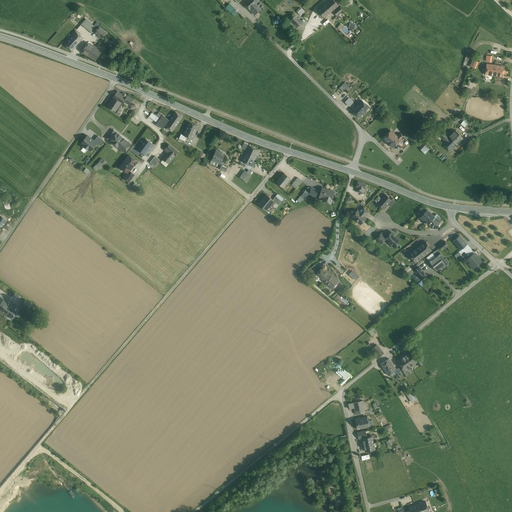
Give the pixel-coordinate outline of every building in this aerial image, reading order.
[(245,0),(246,0),(243,3),(250,11),(251,10),(255,15),(259,11),(262,8),(260,5),(261,4),(257,0),(245,0)] [(333,0),(329,0),(325,3),(332,11),(338,5),(333,0)] [(232,14),(236,10),(230,3),(225,8),(232,14)] [(325,3),(318,10),(324,18),(332,11),(325,3)] [(340,7),(333,13),(336,16),(342,10),(340,7)] [(296,27),(301,22),(295,16),(290,21),(296,27)] [(97,29),(86,19),(81,24),(92,34),(94,32),(97,29)] [(287,24),(293,29),(296,27),(290,21),(287,24)] [(106,33),(99,27),(97,29),(94,32),(102,38),(106,33)] [(75,31),(64,44),(72,51),(83,38),(75,31)] [(101,51),(87,42),(82,52),(96,61),(101,51)] [(504,66),(486,64),(485,75),(503,77),(504,66)] [(340,95),(348,86),(344,82),(335,91),(340,95)] [(126,98),(121,94),(117,100),(121,103),(122,104),(124,101),(130,104),(133,100),(127,96),(126,98)] [(349,106),(354,101),(349,97),(345,101),(349,106)] [(114,98),(113,98),(108,106),(109,106),(109,108),(113,110),(114,110),(115,111),(121,103),(117,100),(114,98)] [(370,105),(363,98),(361,100),(369,107),(370,105)] [(369,107),(361,100),(358,104),(352,110),(359,117),(369,107)] [(379,114),(383,110),(378,106),(375,110),(379,114)] [(156,115),(152,112),(149,116),(156,121),(162,113),(158,111),(156,115)] [(182,117),(175,112),(171,118),(177,123),(182,117)] [(168,120),(162,115),(155,124),(162,128),(168,120)] [(177,123),(171,118),(166,124),(173,129),(177,123)] [(198,126),(189,121),(183,135),(187,137),(192,139),(198,126)] [(113,129),(106,138),(111,142),(118,133),(117,132),(113,129)] [(397,136),(391,130),(384,138),(393,147),(397,143),(404,137),(403,136),(400,133),(397,136)] [(436,134),(446,142),(449,138),(440,130),(436,134)] [(455,132),(452,136),(459,142),(462,138),(455,132)] [(131,144),(118,133),(111,142),(124,153),(131,144)] [(187,137),(183,135),(181,134),(178,140),(184,142),(187,137)] [(94,141),(87,135),(81,143),(85,146),(84,146),(87,149),(88,148),(91,151),(97,144),(97,143),(94,141)] [(404,137),(397,143),(403,149),(411,141),(404,135),(403,136),(404,137)] [(98,136),(94,141),(97,143),(97,144),(101,147),(105,141),(98,136)] [(459,142),(452,136),(449,138),(446,142),(444,144),(451,150),(459,142)] [(151,143),(146,139),(138,149),(146,155),(153,145),(151,143)] [(434,144),(430,140),(420,150),(424,154),(434,144)] [(179,152),(169,144),(165,149),(167,151),(168,150),(175,156),(179,152)] [(249,145),(244,157),(253,161),(253,160),(258,150),(249,145)] [(167,151),(162,157),(168,163),(175,156),(168,150),(167,151)] [(197,155),(203,158),(206,154),(200,150),(197,155)] [(225,154),(216,150),(212,160),(221,164),(225,154)] [(130,155),(125,162),(124,161),(120,167),(127,172),(128,173),(129,171),(134,165),(137,161),(130,155)] [(160,159),(155,155),(150,162),(155,166),(160,159)] [(253,161),(244,157),(241,161),(253,167),(256,162),(253,160),(253,161)] [(228,166),(222,164),(220,169),(226,172),(228,166)] [(244,170),(239,177),(246,182),(251,175),(244,170)] [(134,174),(129,171),(128,173),(127,172),(124,178),(129,182),(134,174)] [(284,174),(277,182),(276,182),(283,187),(282,186),(289,178),(290,179),(290,178),(284,173),(284,174)] [(302,181),(298,178),(293,183),(298,186),(302,181)] [(367,184),(358,182),(355,191),(364,194),(367,184)] [(318,190),(311,188),(309,194),(316,196),(318,190)] [(330,190),(326,189),(322,188),(319,197),(323,198),(322,200),(331,203),(334,192),(330,190)] [(272,200),(266,194),(260,202),(259,202),(258,203),(258,204),(262,207),(266,210),(274,201),(272,200)] [(385,195),(381,199),(378,196),(374,200),(377,203),(383,209),(388,204),(391,200),(385,195)] [(282,201),(275,196),(272,200),(274,201),(278,205),(282,201)] [(393,198),(391,200),(388,204),(391,207),(396,202),(393,198)] [(369,212),(363,206),(359,212),(364,217),(369,212)] [(359,212),(357,210),(352,216),(354,218),(354,219),(356,221),(357,221),(360,224),(366,218),(364,217),(359,212)] [(434,217),(427,210),(420,217),(424,220),(424,224),(431,224),(431,220),(434,217)] [(436,218),(432,222),(437,226),(441,222),(436,218)] [(400,240),(391,232),(386,237),(385,239),(393,246),(396,243),(397,244),(400,240)] [(381,233),(376,239),(381,244),(385,239),(386,237),(381,233)] [(467,244),(460,235),(453,240),(460,249),(467,244)] [(425,241),(415,249),(422,258),(423,257),(431,250),(425,241)] [(444,241),(438,246),(442,250),(448,246),(444,241)] [(469,247),(464,251),(468,256),(473,251),(469,247)] [(422,258),(415,249),(409,254),(416,263),(422,258)] [(436,250),(426,258),(436,270),(450,259),(443,251),(439,254),(436,250)] [(475,254),(468,260),(471,263),(469,265),(472,268),(481,261),(475,254)] [(420,280),(409,265),(405,268),(416,283),(420,280)] [(316,273),(310,267),(306,272),(312,278),(316,273)] [(332,276),(322,267),(316,275),(319,277),(326,283),(332,276)] [(426,275),(419,267),(414,271),(421,279),(426,275)] [(359,276),(352,271),(349,274),(356,280),(359,276)] [(339,282),(332,276),(326,283),(333,289),(339,282)] [(32,304),(25,299),(21,304),(28,309),(32,304)] [(18,309),(8,302),(1,311),(12,319),(18,309)] [(383,353),(376,345),(370,350),(377,358),(383,353)] [(407,354),(404,357),(411,366),(417,362),(415,360),(410,352),(407,354)] [(411,366),(404,357),(401,359),(398,361),(403,368),(405,370),(411,366)] [(396,370),(389,359),(381,365),(388,375),(390,374),(395,371),(396,370)] [(413,402),(418,399),(412,391),(408,394),(413,402)] [(363,402),(353,404),(354,408),(355,415),(365,413),(363,402)] [(367,418),(355,420),(357,429),(369,426),(368,421),(367,418)] [(389,425),(383,428),(386,433),(393,430),(389,425)] [(363,438),(366,437),(365,430),(357,432),(359,439),(363,438)] [(366,437),(363,438),(364,445),(372,443),(371,440),(373,439),(372,436),(366,437)] [(372,443),(364,445),(366,451),(375,449),(374,446),(373,446),(372,443)] [(429,511),(426,502),(409,507),(410,511),(429,511)]
